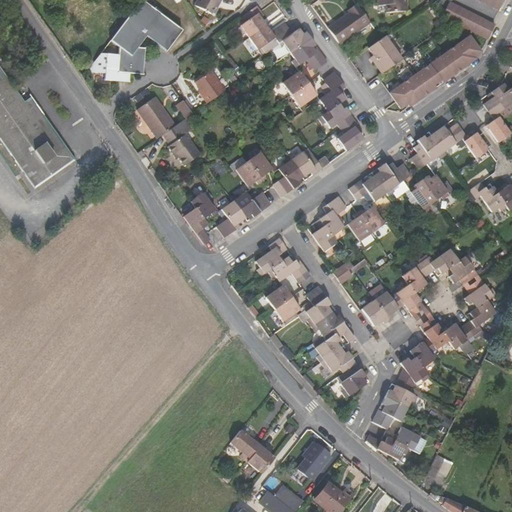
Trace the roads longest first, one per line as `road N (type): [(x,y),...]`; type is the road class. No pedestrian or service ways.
road 1 (residential): [(350,444),(382,362),(280,219)]
road 2 (track): [(240,325),(76,511)]
road 3 (residential): [(350,444),(202,274)]
road 4 (residential): [(202,274),(95,115)]
road 5 (residential): [(291,0),(390,137)]
road 6 (residential): [(95,115),(16,0)]
road 7 (residential): [(390,137),(280,219)]
